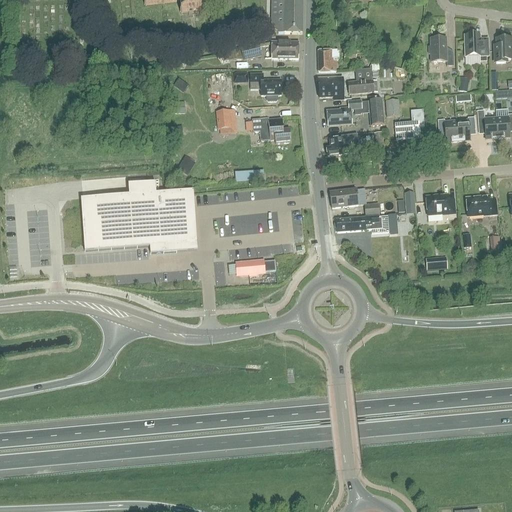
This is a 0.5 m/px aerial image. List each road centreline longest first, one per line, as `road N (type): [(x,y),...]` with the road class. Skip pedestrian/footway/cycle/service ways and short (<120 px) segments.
road 1 (motorway): [(511,392),(0,438)]
road 2 (motorway): [(0,465),(511,420)]
road 3 (residential): [(511,169),(318,185)]
road 4 (motorway): [(0,509),(125,501),(191,511)]
road 5 (tertiary): [(318,185),(308,121),(311,0)]
road 6 (motorway): [(123,314),(94,372),(0,395)]
road 7 (motorway): [(511,321),(421,324),(361,313)]
road 8 (tertiary): [(352,482),(335,340)]
road 9 (unclassified): [(123,314),(78,303),(0,307)]
